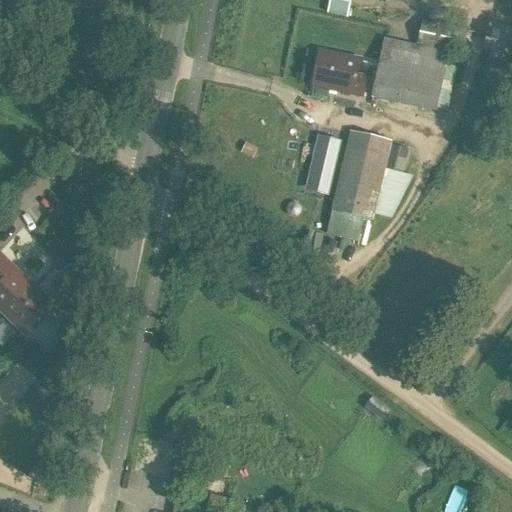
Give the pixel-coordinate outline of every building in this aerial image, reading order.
[(360,13),(362,3),(346,0),(340,0),(338,9),(360,13)] [(511,29),(490,23),(482,51),(489,53),(511,59),(511,29)] [(425,24),(421,48),(467,57),(471,34),(425,24)] [(383,43),(380,66),(377,80),(374,101),(439,112),(449,56),(383,43)] [(321,52),(312,87),(362,99),(367,78),(370,64),(321,52)] [(511,59),(489,53),(481,88),(505,92),(511,82),(511,59)] [(350,133),(343,162),(331,209),(325,235),(358,243),(364,220),(372,222),(374,217),(390,147),(391,143),(350,133)] [(317,137),(305,189),(327,194),(340,142),(317,137)] [(240,154),(251,160),(257,150),(245,144),(240,154)] [(390,147),(374,217),(391,221),(412,178),(401,176),(408,152),(390,147)] [(504,291),(511,281),(511,254),(505,249),(483,275),(504,291)] [(0,256),(0,303),(28,331),(31,328),(35,332),(45,321),(41,318),(52,306),(0,256)] [(12,327),(1,338),(11,349),(23,338),(12,327)] [(369,409),(383,420),(391,409),(373,397),(365,407),(369,409)]
